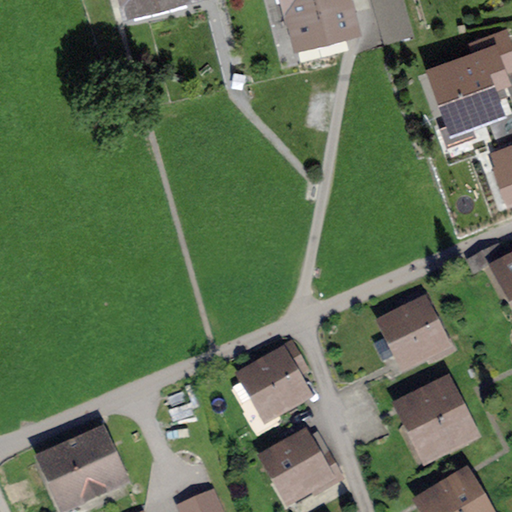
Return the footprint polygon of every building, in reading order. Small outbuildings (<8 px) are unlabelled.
[(345,0),(288,0),(292,15),(346,1),(345,0)] [(398,0),(368,0),(382,45),(410,37),(398,0)] [(511,64),(511,53),(505,35),(477,46),(487,74),(511,64)] [(495,111),(476,59),(438,73),(457,125),(495,111)] [(496,250),(472,262),(476,270),(500,258),(496,250)] [(511,266),(502,272),(511,291),(511,266)] [(434,359),(452,350),(425,297),(418,295),(404,302),(410,315),(389,326),(407,362),(429,351),(434,359)] [(249,379),(269,413),(299,396),(289,379),(305,370),(290,345),(266,359),(270,366),(249,379)] [(405,410),(428,455),(468,434),(445,390),(405,410)] [(94,499),(90,492),(122,477),(101,433),(44,459),(68,511),(94,499)] [(310,484),(315,493),(339,479),(325,454),(312,461),(301,443),(271,461),(291,495),(310,484)] [(426,505),(430,511),(482,511),(464,481),(426,505)] [(225,511),(215,490),(176,508),(177,511),(225,511)]
